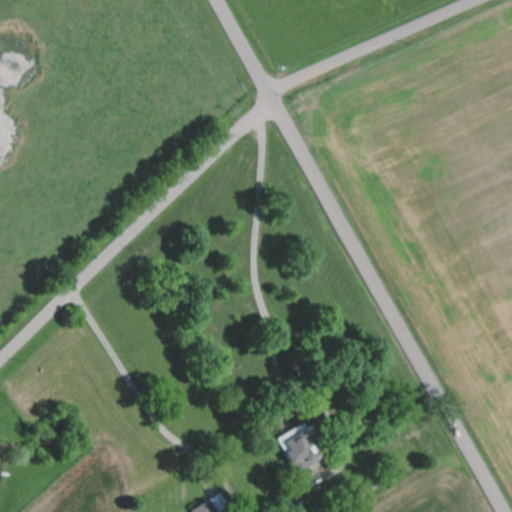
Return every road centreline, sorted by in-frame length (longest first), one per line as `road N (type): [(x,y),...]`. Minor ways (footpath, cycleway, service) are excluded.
road 1 (secondary): [(216,0),(504,511)]
road 2 (residential): [(0,361),(273,101)]
road 3 (residential): [(313,401),(262,310),(254,270),(265,150),(253,120)]
road 4 (residential): [(478,0),(287,85),(273,101)]
road 5 (residential): [(193,457),(166,434),(70,293)]
